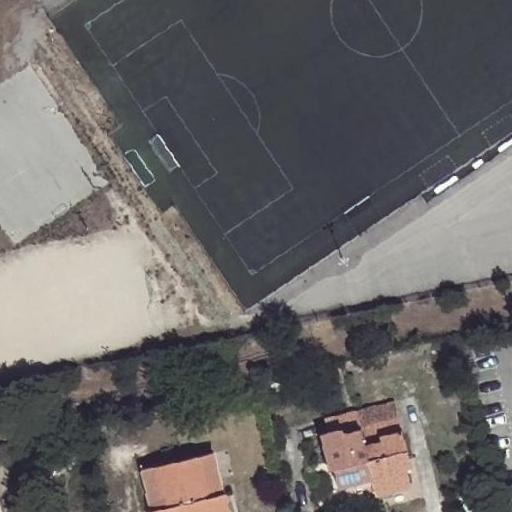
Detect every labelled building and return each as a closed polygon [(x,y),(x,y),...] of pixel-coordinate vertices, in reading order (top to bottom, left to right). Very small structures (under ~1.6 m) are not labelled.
[(343,390),(348,406),(385,396),(382,381),(343,390)] [(339,473),(362,467),(348,406),(343,390),(319,397),(321,410),(316,413),(324,447),(331,446),(332,452),(339,473)] [(348,406),(362,467),(366,483),(399,474),(390,438),(388,431),(395,429),(385,396),(348,406)] [(65,443),(17,455),(20,468),(69,455),(65,443)] [(211,447),(176,455),(190,511),(230,511),(225,486),(222,487),(211,447)] [(190,511),(176,455),(140,464),(151,503),(148,505),(149,511),(190,511)]
